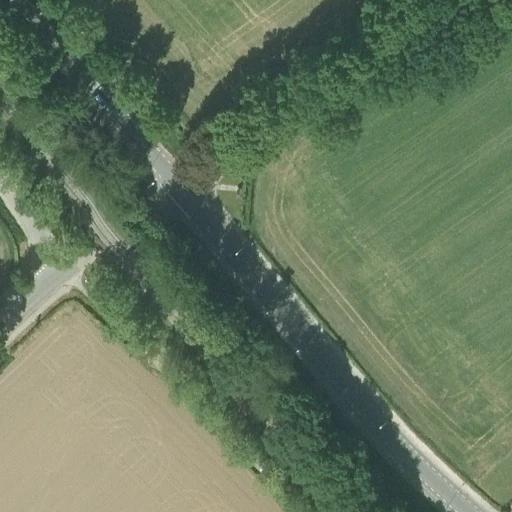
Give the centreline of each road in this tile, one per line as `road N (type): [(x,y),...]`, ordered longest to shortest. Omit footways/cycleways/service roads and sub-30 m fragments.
road 1 (tertiary): [(467,511),(373,418),(177,183)]
road 2 (tertiary): [(177,183),(13,0)]
road 3 (tertiary): [(64,271),(177,183)]
road 4 (track): [(153,362),(64,271)]
